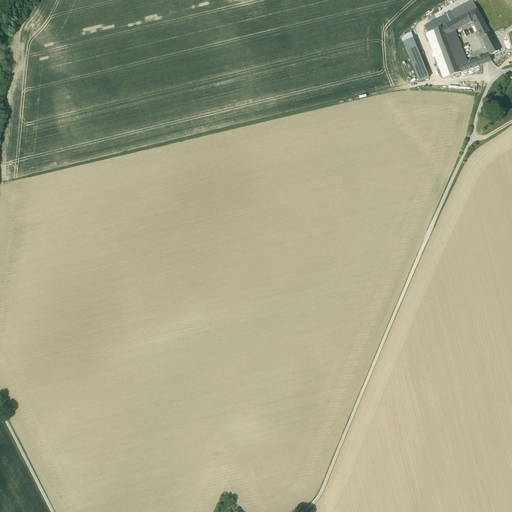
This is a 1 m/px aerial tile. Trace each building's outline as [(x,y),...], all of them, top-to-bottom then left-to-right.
[(424,27),(427,33),(434,30),(443,27),(447,26),(446,25),(455,20),(463,16),(467,14),(477,9),(473,1),(424,27)] [(485,24),(477,9),(467,14),(471,22),(473,21),(477,28),(485,24)] [(467,14),(463,16),(467,24),(471,22),(467,14)] [(455,20),(446,25),(447,26),(450,33),(455,30),(467,24),(463,16),(455,20)] [(485,24),(477,28),(482,38),(490,34),(485,24)] [(443,27),(434,30),(440,46),(449,43),(446,35),(443,27)] [(440,46),(434,30),(427,33),(433,49),(440,46)] [(450,33),(446,35),(449,43),(450,46),(458,66),(466,63),(468,62),(455,30),(450,33)] [(490,34),(482,38),(486,45),(485,45),(490,54),(491,55),(499,51),(490,34)] [(413,38),(403,41),(419,82),(430,78),(413,38)] [(450,46),(441,50),(447,66),(450,76),(460,72),(458,66),(450,46)] [(441,49),(434,52),(440,69),(447,66),(441,50),(441,49)] [(490,54),(484,56),(487,62),(493,59),(491,55),(490,54)] [(484,56),(477,59),(479,65),(487,62),(484,56)] [(468,62),(466,63),(468,69),(479,65),(477,59),(468,62)] [(466,63),(458,66),(460,72),(468,69),(466,63)] [(447,66),(440,69),(444,78),(450,76),(447,66)]
